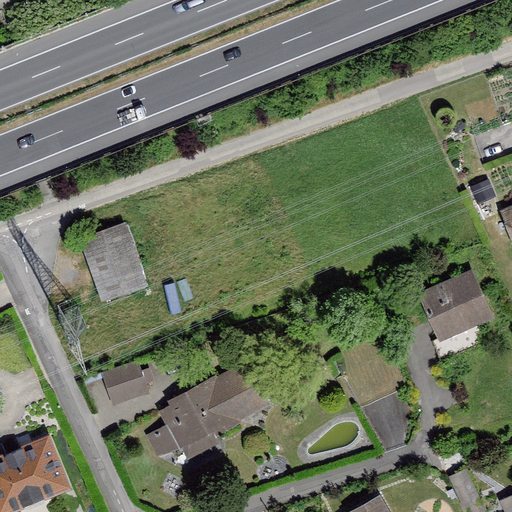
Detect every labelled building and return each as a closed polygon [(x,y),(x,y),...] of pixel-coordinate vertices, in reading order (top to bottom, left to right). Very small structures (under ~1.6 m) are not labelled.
[(87,240),(108,303),(153,288),(132,225),(87,240)] [(448,341),(499,318),(479,273),(427,296),(448,341)] [(103,371),(114,403),(152,389),(140,357),(103,371)] [(252,366),(167,411),(189,453),(275,408),(252,366)] [(0,498),(5,511),(18,511),(76,489),(56,439),(0,461),(0,498)]
